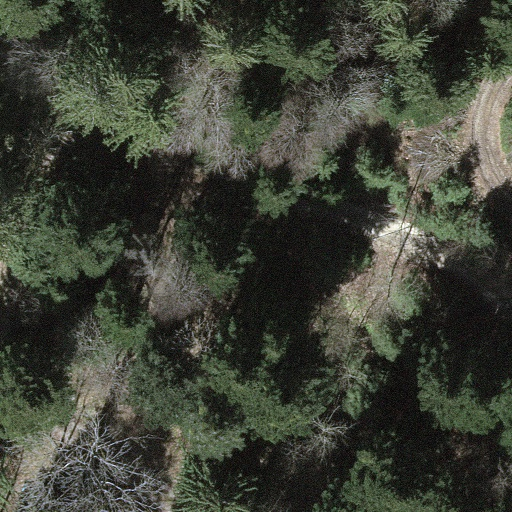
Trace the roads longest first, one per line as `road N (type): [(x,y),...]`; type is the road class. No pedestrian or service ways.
road 1 (track): [(511,307),(461,263),(229,164),(0,42)]
road 2 (track): [(0,385),(173,511)]
road 3 (track): [(511,203),(498,188),(481,138),(489,71),(511,45)]
